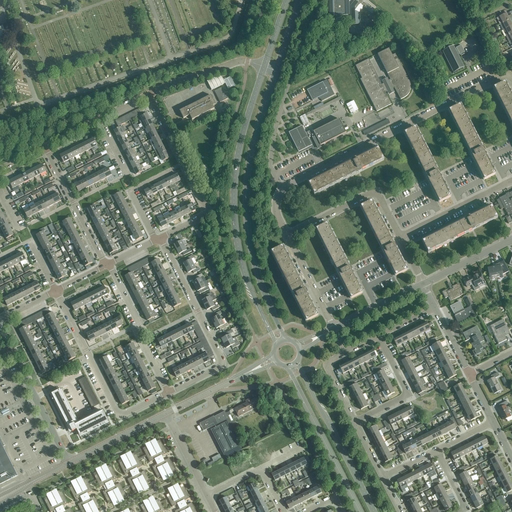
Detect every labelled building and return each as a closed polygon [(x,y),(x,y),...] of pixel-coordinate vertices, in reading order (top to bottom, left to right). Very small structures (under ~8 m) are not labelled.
[(349,6),(348,0),(329,0),(330,7),(332,7),(332,9),(330,9),(330,15),(332,15),(347,15),(349,15),(349,9),(350,9),(351,25),(359,24),(359,12),(363,7),(355,0),(350,6),(349,6)] [(497,18),(500,24),(511,17),(511,14),(508,17),(505,12),(499,15),(500,16),(497,18)] [(511,17),(500,24),(503,30),(511,25),(511,23),(511,21),(511,17)] [(511,25),(503,30),(506,36),(511,33),(511,25)] [(442,51),(453,73),(464,67),(458,55),(459,55),(465,52),(461,45),(456,48),(455,49),(453,46),(442,51)] [(360,79),(377,112),(391,104),(385,92),(386,92),(387,93),(388,93),(390,93),(392,92),(393,91),(394,89),(394,88),(400,100),(404,98),(407,96),(409,93),(411,89),(411,85),(410,81),(396,54),(392,55),(389,49),(378,54),(390,80),(389,81),(388,78),(382,81),(383,84),(382,85),(369,59),(355,66),(362,79),(360,79)] [(228,89),(235,86),(230,77),(224,81),(221,75),(207,82),(211,90),(225,84),(228,89)] [(307,90),(312,101),(320,97),(322,102),(334,95),(327,80),(307,90)] [(511,97),(504,82),(493,88),(511,125),(511,97)] [(214,92),(220,103),(228,99),(222,88),(214,92)] [(213,106),(216,105),(211,95),(196,103),(196,101),(193,102),(194,104),(180,111),(183,119),(190,115),(192,120),(215,109),(213,106)] [(354,100),(347,104),(352,115),(360,111),(354,100)] [(495,175),(460,105),(449,111),(471,155),(484,180),(495,175)] [(140,124),(141,124),(150,119),(147,114),(145,115),(144,113),(141,114),(138,116),(139,118),(140,117),(142,120),(139,121),(140,124)] [(304,125),(309,123),(306,114),(300,116),(304,125)] [(144,129),(146,128),(153,125),(150,119),(141,124),(144,129)] [(302,126),(289,133),(298,152),(311,146),(311,147),(312,148),(313,149),(314,149),(315,149),(318,148),(318,149),(317,147),(320,145),(320,146),(346,133),(339,119),(314,132),(313,129),(306,133),(302,126)] [(363,130),(366,136),(392,125),(389,119),(363,130)] [(146,128),(149,134),(155,130),(153,125),(146,128)] [(114,130),(117,136),(125,131),(123,126),(114,130)] [(404,133),(428,180),(439,203),(450,197),(415,128),(404,133)] [(149,134),(152,139),(158,136),(155,130),(149,134)] [(117,136),(119,142),(126,138),(124,135),(127,134),(125,131),(117,136)] [(152,146),(154,145),(161,141),(158,136),(152,139),(153,142),(151,143),(152,146)] [(119,142),(122,147),(129,144),(126,138),(119,142)] [(93,139),(88,142),(91,149),(93,152),(96,150),(95,148),(94,149),(94,147),(97,146),(93,139)] [(154,145),(157,150),(164,147),(161,141),(154,145)] [(88,142),(82,144),(86,152),(91,149),(88,142)] [(82,144),(76,147),(80,154),(86,152),(82,144)] [(122,147),(125,153),(131,149),(129,144),(122,147)] [(76,147),(71,150),(75,157),(80,154),(76,147)] [(155,151),(157,157),(167,152),(164,147),(157,150),(155,151)] [(125,153),(128,158),(137,154),(134,148),(131,149),(125,153)] [(378,148),(315,180),(308,184),(314,195),(384,159),(378,148)] [(71,150),(65,153),(69,160),(75,157),(71,150)] [(154,158),(151,160),(152,162),(154,161),(154,162),(159,160),(161,158),(164,163),(166,162),(165,160),(169,158),(167,152),(157,157),(154,158)] [(69,160),(65,153),(60,156),(63,163),(69,160)] [(128,158),(131,163),(137,160),(136,158),(138,156),(137,154),(128,158)] [(131,163),(133,169),(140,166),(137,160),(131,163)] [(140,166),(133,169),(136,175),(142,171),(141,169),(144,168),(143,167),(147,165),(150,163),(149,161),(145,163),(146,163),(140,166)] [(42,164),(36,167),(40,175),(46,172),(42,164)] [(36,167),(31,170),(35,177),(40,175),(36,167)] [(108,168),(102,171),(106,178),(112,175),(108,168)] [(31,170),(25,173),(29,180),(35,177),(31,170)] [(102,171),(97,174),(100,181),(106,178),(102,171)] [(25,173),(20,176),(24,183),(29,180),(25,173)] [(97,174),(91,176),(95,184),(100,181),(97,174)] [(177,174),(172,177),(176,186),(179,184),(178,182),(180,180),(177,174)] [(20,176),(14,179),(18,186),(24,183),(20,176)] [(91,176),(86,179),(89,186),(95,184),(91,176)] [(129,177),(123,179),(126,187),(132,185),(129,177)] [(172,177),(166,179),(169,186),(171,189),(176,186),(172,177)] [(11,180),(9,181),(12,189),(14,192),(19,189),(18,186),(15,180),(14,179),(11,180)] [(86,179),(80,182),(84,189),(89,186),(86,179)] [(166,179),(161,182),(164,189),(169,186),(166,179)] [(84,189),(80,182),(79,180),(74,183),(75,185),(78,192),(84,189)] [(161,182),(155,185),(158,192),(164,189),(161,182)] [(155,185),(150,188),(153,194),(158,192),(155,185)] [(153,194),(150,188),(144,191),(147,197),(150,196),(152,198),(154,197),(153,194)] [(511,191),(498,199),(499,199),(496,201),(499,207),(502,205),(505,211),(509,209),(511,215),(505,219),(508,225),(511,222),(511,191)] [(53,193),(50,195),(51,197),(55,204),(61,201),(64,199),(62,196),(59,198),(56,192),(53,193)] [(113,196),(116,202),(123,198),(121,192),(113,196)] [(51,197),(46,199),(49,207),(55,204),(51,197)] [(116,202),(119,207),(126,204),(123,198),(116,202)] [(46,199),(40,202),(44,209),(49,207),(46,199)] [(360,207),(384,253),(396,276),(407,271),(371,201),(360,207)] [(40,202),(35,205),(38,212),(44,209),(40,202)] [(192,203),(187,206),(190,213),(196,210),(192,203)] [(119,207),(122,213),(129,209),(126,204),(119,207)] [(35,205),(29,208),(33,215),(38,212),(35,205)] [(94,206),(87,209),(90,215),(97,212),(102,209),(100,207),(96,209),(94,206)] [(187,206),(181,209),(184,216),(190,213),(187,206)] [(422,242),(428,253),(497,218),(492,206),(422,242)] [(33,215),(29,208),(23,211),(27,218),(33,215)] [(122,213),(125,218),(132,215),(129,209),(122,213)] [(181,209),(176,211),(179,218),(184,216),(181,209)] [(176,211),(170,214),(173,221),(179,218),(176,211)] [(90,215),(93,221),(100,217),(97,212),(90,215)] [(168,224),(164,217),(163,214),(157,217),(162,227),(168,224)] [(170,214),(164,217),(168,224),(173,221),(170,214)] [(125,218),(127,224),(135,220),(132,215),(125,218)] [(93,221),(95,226),(103,223),(100,217),(93,221)] [(62,222),(65,228),(72,224),(70,218),(62,222)] [(127,224),(130,229),(137,226),(135,220),(127,224)] [(95,226),(98,232),(105,228),(103,223),(95,226)] [(0,228),(3,233),(10,229),(8,224),(0,228)] [(65,228),(68,233),(75,229),(72,224),(65,228)] [(316,229),(351,299),(362,293),(327,224),(316,229)] [(130,229),(133,235),(140,231),(137,226),(130,229)] [(98,232),(101,237),(108,234),(105,228),(98,232)] [(10,229),(3,233),(6,239),(8,242),(11,240),(10,237),(13,235),(10,229)] [(68,233),(71,239),(78,235),(75,229),(68,233)] [(140,231),(133,235),(136,241),(143,237),(140,231)] [(43,232),(36,235),(39,241),(46,237),(43,232)] [(101,237),(104,243),(111,239),(108,234),(101,237)] [(71,239),(74,244),(81,241),(78,235),(71,239)] [(39,241),(42,247),(49,243),(46,237),(39,241)] [(185,241),(184,240),(182,237),(176,240),(177,243),(174,245),(176,250),(184,246),(187,244),(185,241)] [(104,243),(107,248),(114,245),(111,239),(104,243)] [(74,244),(76,250),(84,246),(81,241),(74,244)] [(42,247),(44,252),(52,248),(49,243),(42,247)] [(114,245),(107,248),(110,254),(117,250),(114,245)] [(76,250),(79,255),(86,252),(84,246),(76,250)] [(184,246),(176,250),(179,255),(182,253),(183,256),(191,252),(190,249),(186,251),(184,246)] [(271,252),(306,321),(317,316),(282,246),(271,252)] [(44,252),(47,258),(54,254),(52,248),(44,252)] [(22,252),(16,255),(20,263),(26,260),(22,252)] [(79,255),(82,261),(89,257),(86,252),(79,255)] [(47,258),(50,263),(57,259),(54,254),(47,258)] [(16,255),(11,258),(14,265),(20,263),(16,255)] [(187,261),(183,263),(186,268),(193,264),(191,260),(194,258),(192,255),(186,259),(187,261)] [(89,257),(82,261),(85,267),(92,263),(89,257)] [(11,258),(5,261),(9,268),(14,265),(11,258)] [(50,263),(53,269),(60,265),(57,259),(50,263)] [(151,263),(154,269),(161,265),(158,259),(151,263)] [(5,261),(0,263),(0,264),(3,271),(9,268),(5,261)] [(488,268),(489,277),(502,274),(502,275),(509,272),(504,261),(490,268),(488,268)] [(60,265),(53,269),(56,274),(63,271),(65,269),(62,264),(60,265)] [(193,264),(186,268),(188,273),(192,271),(194,274),(200,271),(199,268),(196,269),(193,264)] [(154,269),(157,274),(164,270),(161,265),(154,269)] [(63,271),(56,274),(59,280),(67,276),(66,273),(67,273),(65,269),(63,271)] [(157,274),(160,280),(167,276),(164,270),(157,274)] [(125,276),(128,282),(135,278),(132,273),(125,276)] [(192,282),(195,287),(205,282),(202,274),(194,277),(196,280),(192,282)] [(463,280),(467,288),(474,284),(476,289),(479,287),(479,286),(485,283),(486,285),(480,274),(477,275),(473,276),(474,278),(472,279),(470,277),(463,280)] [(160,280),(162,285),(170,282),(167,276),(160,280)] [(128,282),(130,287),(138,284),(135,278),(128,282)] [(205,282),(195,287),(197,292),(201,290),(202,293),(209,289),(208,286),(209,286),(206,281),(205,282)] [(37,282),(31,285),(35,292),(41,289),(37,282)] [(162,285),(165,291),(172,287),(170,282),(162,285)] [(23,289),(20,290),(24,297),(29,295),(26,287),(24,284),(21,286),(23,289)] [(130,287),(133,293),(140,289),(138,284),(130,287)] [(461,295),(463,294),(462,291),(461,292),(461,291),(462,290),(459,284),(452,287),(453,289),(448,291),(447,289),(442,292),(445,299),(449,297),(449,298),(448,298),(450,301),(461,296),(461,295)] [(31,285),(26,287),(29,295),(35,292),(31,285)] [(104,287),(98,289),(102,297),(108,294),(104,287)] [(165,291),(168,296),(175,293),(172,287),(165,291)] [(98,289),(93,292),(97,300),(102,297),(98,289)] [(133,293),(136,299),(143,295),(140,289),(133,293)] [(376,291),(378,297),(384,295),(381,289),(376,291)] [(20,290),(15,293),(18,300),(24,297),(20,290)] [(93,292),(87,295),(91,302),(97,300),(93,292)] [(15,293),(9,296),(13,303),(18,300),(15,293)] [(168,296),(171,302),(178,298),(175,293),(168,296)] [(204,299),(202,301),(204,305),(212,302),(216,300),(213,295),(212,295),(211,293),(203,297),(204,299)] [(87,295),(82,298),(85,305),(91,302),(87,295)] [(136,299),(139,304),(146,300),(143,295),(136,299)] [(13,303),(9,296),(3,299),(7,306),(13,303)] [(82,298),(76,301),(80,308),(85,305),(82,298)] [(178,298),(171,302),(174,308),(181,304),(178,298)] [(139,304),(142,310),(149,306),(146,300),(139,304)] [(80,308),(76,301),(71,304),(74,311),(80,308)] [(212,302),(204,305),(207,310),(211,308),(212,311),(219,308),(217,305),(215,306),(212,302)] [(460,302),(450,307),(454,315),(455,316),(454,316),(455,317),(456,318),(455,319),(457,319),(456,320),(457,320),(457,321),(457,322),(459,321),(460,323),(471,317),(475,315),(471,307),(469,308),(464,310),(460,302)] [(142,310),(144,315),(152,311),(149,306),(142,310)] [(48,322),(55,318),(53,313),(50,314),(47,309),(45,310),(47,315),(45,316),(48,322)] [(152,311),(144,315),(147,321),(148,320),(153,318),(157,316),(156,313),(155,314),(153,311),(152,311)] [(211,319),(214,324),(222,320),(219,315),(222,314),(220,311),(214,314),(216,317),(211,319)] [(120,317),(114,320),(118,327),(123,324),(120,317)] [(48,322),(51,328),(58,324),(55,318),(48,322)] [(222,320),(214,324),(216,329),(219,328),(220,330),(228,326),(224,319),(222,320)] [(489,326),(498,344),(507,340),(505,337),(510,334),(503,319),(489,326)] [(114,320),(108,323),(112,330),(118,327),(114,320)] [(426,322),(421,325),(424,332),(430,329),(426,322)] [(108,323),(103,326),(106,333),(112,330),(108,323)] [(194,330),(193,327),(191,324),(191,323),(185,326),(189,333),(190,337),(193,336),(191,332),(194,330)] [(51,328),(54,333),(61,329),(58,324),(51,328)] [(421,325),(415,328),(419,335),(424,332),(421,325)] [(19,330),(22,335),(29,332),(26,326),(19,330)] [(103,326),(97,328),(101,336),(106,333),(103,326)] [(185,326),(179,329),(183,336),(189,333),(185,326)] [(484,341),(478,330),(476,327),(463,333),(467,341),(472,338),(474,343),(471,344),(475,351),(473,352),(475,356),(481,353),(480,350),(483,349),(480,343),(484,341)] [(97,328),(92,331),(95,339),(101,336),(97,328)] [(415,328),(410,331),(413,338),(419,335),(415,328)] [(54,333),(57,339),(64,335),(61,329),(54,333)] [(179,329),(174,332),(177,339),(183,336),(179,329)] [(221,339),(224,344),(232,339),(231,337),(234,335),(232,330),(225,334),(226,336),(221,339)] [(95,339),(92,331),(86,334),(90,341),(95,339)] [(410,331),(404,334),(408,341),(413,338),(410,331)] [(22,335),(25,341),(32,337),(29,332),(22,335)] [(174,332),(168,334),(172,342),(177,339),(174,332)] [(168,334),(163,337),(166,344),(172,342),(168,334)] [(404,334),(399,336),(402,344),(408,341),(404,334)] [(57,339),(59,344),(67,340),(64,335),(57,339)] [(402,344),(399,336),(393,339),(397,346),(402,344)] [(25,341),(28,346),(35,343),(32,337),(25,341)] [(159,345),(155,347),(156,350),(161,347),(162,350),(168,347),(166,344),(163,337),(157,340),(159,345)] [(232,339),(224,344),(226,348),(231,346),(232,349),(239,345),(236,338),(232,339)] [(59,344),(62,350),(70,346),(67,340),(59,344)] [(432,346),(435,351),(442,348),(439,342),(440,342),(439,342),(432,346)] [(28,346),(30,352),(38,348),(35,343),(28,346)] [(126,347),(128,353),(136,349),(133,343),(126,347)] [(63,352),(65,355),(72,352),(70,346),(62,350),(61,351),(62,353),(63,352)] [(30,352),(33,358),(40,354),(38,348),(30,352)] [(436,354),(438,357),(445,353),(442,348),(435,351),(430,354),(431,355),(433,355),(434,355),(436,354)] [(128,353),(131,358),(138,355),(136,349),(128,353)] [(372,350),(367,352),(371,360),(373,358),(374,360),(377,359),(376,357),(373,349),(372,350)] [(72,352),(65,355),(68,361),(75,357),(72,352)] [(170,352),(165,355),(160,357),(162,360),(166,358),(172,355),(170,352)] [(367,352),(361,355),(365,363),(371,360),(367,352)] [(206,353),(200,356),(204,363),(210,360),(209,359),(214,356),(213,353),(207,356),(206,353)] [(439,359),(440,362),(448,359),(445,353),(438,357),(435,358),(436,360),(439,359)] [(33,358),(36,363),(43,359),(40,354),(33,358)] [(131,358),(134,364),(141,360),(138,355),(131,358)] [(361,355),(356,358),(359,365),(365,363),(361,355)] [(200,356),(195,359),(198,366),(204,363),(200,356)] [(99,360),(102,366),(109,362),(106,357),(99,360)] [(401,361),(404,367),(411,363),(409,357),(401,361)] [(356,358),(350,361),(354,368),(359,365),(356,358)] [(36,363),(39,369),(46,365),(43,359),(36,363)] [(195,359),(189,362),(193,369),(198,366),(195,359)] [(440,362),(443,368),(451,364),(448,359),(440,362)] [(134,364),(137,369),(144,366),(141,360),(134,364)] [(350,361),(345,364),(348,371),(354,368),(350,361)] [(102,366),(105,371),(112,368),(109,362),(102,366)] [(189,362),(184,365),(187,372),(193,369),(189,362)] [(404,367),(407,372),(414,369),(411,363),(404,367)] [(348,371),(345,364),(339,366),(343,374),(348,371)] [(445,370),(446,373),(453,370),(451,364),(443,368),(441,369),(442,372),(445,370)] [(46,365),(39,369),(42,374),(49,371),(46,365)] [(184,365),(178,367),(182,375),(187,372),(184,365)] [(137,369),(133,371),(135,374),(138,372),(140,375),(147,371),(144,366),(137,369)] [(182,375),(178,367),(172,370),(176,377),(182,375)] [(105,371),(108,377),(115,373),(112,368),(105,371)] [(407,372),(410,378),(417,374),(414,369),(407,372)] [(376,374),(379,380),(386,376),(383,370),(376,374)] [(453,370),(446,373),(449,379),(456,375),(453,370)] [(140,375),(142,380),(150,377),(147,371),(140,375)] [(108,377),(110,383),(118,379),(115,373),(108,377)] [(495,379),(499,376),(497,373),(491,376),(492,380),(487,382),(493,394),(500,390),(495,379)] [(410,378),(413,383),(420,380),(417,374),(410,378)] [(379,380),(382,385),(389,382),(386,376),(379,380)] [(85,377),(78,381),(91,406),(98,402),(85,377)] [(142,380),(145,386),(152,382),(150,377),(142,380)] [(420,380),(413,383),(415,389),(423,385),(426,384),(423,378),(420,380)] [(110,383),(113,388),(120,384),(118,379),(110,383)] [(152,382),(145,386),(148,392),(155,388),(152,382)] [(383,388),(384,391),(392,387),(389,382),(382,385),(379,387),(380,389),(383,388)] [(113,388),(116,394),(123,390),(120,384),(113,388)] [(350,388),(352,393),(360,389),(357,384),(349,387),(349,388),(350,388)] [(453,388),(456,393),(463,390),(461,384),(453,388)] [(423,385),(415,389),(418,395),(426,391),(423,385)] [(392,387),(384,391),(387,396),(395,393),(392,387)] [(352,393),(355,399),(362,395),(360,389),(352,393)] [(60,390),(52,394),(70,431),(72,430),(73,432),(77,430),(79,436),(108,422),(103,412),(78,424),(60,390)] [(116,394),(119,399),(126,395),(123,390),(116,394)] [(456,393),(459,399),(466,395),(463,390),(456,393)] [(126,395),(119,399),(122,405),(129,401),(126,395)] [(355,399),(358,404),(365,400),(362,395),(355,399)] [(459,399),(462,404),(469,401),(466,395),(459,399)] [(246,403),(234,409),(235,411),(238,417),(259,407),(254,398),(250,401),(250,402),(247,403),(246,403)] [(365,400),(358,404),(361,410),(368,406),(365,400)] [(462,404),(465,410),(472,406),(469,401),(462,404)] [(500,408),(498,410),(503,421),(505,420),(506,420),(507,422),(511,419),(511,417),(511,416),(510,417),(505,406),(508,405),(506,401),(499,405),(500,408)] [(465,410),(467,415),(475,412),(472,406),(465,410)] [(410,407),(404,410),(408,417),(414,414),(410,407)] [(226,413),(228,418),(232,425),(230,426),(239,445),(244,443),(234,423),(235,423),(230,413),(235,411),(234,409),(229,411),(229,412),(227,413),(226,413)] [(404,410),(399,412),(402,420),(408,417),(404,410)] [(228,418),(226,413),(225,411),(214,416),(214,417),(191,429),(194,435),(210,427),(226,459),(242,450),(239,445),(230,426),(232,425),(228,418)] [(399,412),(393,415),(397,422),(402,420),(399,412)] [(475,412),(467,415),(470,421),(478,417),(477,417),(475,412)] [(397,422),(393,415),(387,418),(391,425),(397,422)] [(451,422),(446,424),(450,431),(456,429),(455,428),(458,426),(453,417),(450,419),(451,422)] [(446,424),(441,427),(444,434),(450,431),(446,424)] [(368,430),(371,435),(378,431),(375,426),(368,429),(368,430)] [(441,427),(435,430),(439,437),(444,434),(441,427)] [(435,430),(430,433),(433,440),(439,437),(435,430)] [(371,435),(374,441),(381,437),(378,431),(371,435)] [(430,433),(424,435),(428,443),(433,440),(430,433)] [(424,435),(419,438),(422,445),(428,443),(424,435)] [(484,436),(479,439),(482,447),(488,444),(484,436)] [(374,441),(377,446),(384,442),(381,437),(374,441)] [(411,442),(408,444),(411,451),(417,448),(413,441),(412,438),(409,439),(411,442)] [(419,438),(413,441),(417,448),(422,445),(419,438)] [(479,439),(473,442),(477,449),(482,447),(479,439)] [(49,496),(44,499),(50,511),(51,511),(56,510),(57,511),(81,511),(96,511),(96,510),(101,507),(95,496),(89,499),(87,494),(92,491),(89,485),(97,481),(100,487),(106,485),(108,489),(102,492),(108,503),(113,501),(115,505),(122,501),(121,500),(126,497),(123,491),(131,487),(134,493),(139,491),(140,492),(147,489),(145,485),(150,482),(144,471),(139,474),(137,469),(142,466),(139,460),(147,456),(150,462),(155,460),(157,464),(152,467),(158,478),(163,476),(165,480),(172,476),(171,474),(176,472),(169,458),(164,461),(161,456),(167,454),(160,440),(155,443),(154,441),(147,444),(148,446),(143,449),(146,455),(138,459),(135,452),(130,455),(129,453),(122,457),(123,459),(118,461),(125,475),(130,472),(133,477),(127,479),(130,485),(123,489),(120,483),(114,486),(112,481),(117,479),(110,465),(107,466),(105,468),(104,466),(97,469),(98,471),(93,474),(96,480),(89,484),(86,478),(80,480),(80,478),(73,482),(73,484),(71,485),(68,486),(75,500),(81,497),(83,502),(78,504),(81,510),(77,511),(71,511),(70,508),(65,511),(62,506),(68,504),(61,490),(58,492),(56,493),(55,491),(48,494),(49,496)] [(0,484),(17,476),(0,441),(0,484)] [(377,446),(379,452),(387,448),(384,442),(377,446)] [(473,442),(468,445),(471,452),(477,449),(473,442)] [(411,451),(408,444),(402,447),(406,454),(411,451)] [(468,445),(462,448),(466,455),(471,452),(468,445)] [(379,452),(382,457),(389,453),(387,448),(379,452)] [(462,448),(456,450),(460,458),(466,455),(462,448)] [(460,458),(456,450),(451,453),(454,461),(460,458)] [(389,453),(382,457),(385,463),(392,459),(389,453)] [(490,460),(493,465),(500,462),(497,456),(490,460)] [(304,458),(298,461),(302,467),(307,465),(304,458)] [(298,461),(293,464),(296,470),(302,467),(298,461)] [(493,465),(495,471),(503,467),(500,462),(493,465)] [(293,464),(288,466),(291,473),(296,470),(293,464)] [(430,464),(425,467),(428,474),(430,477),(436,475),(430,464)] [(288,466),(282,469),(286,475),(291,473),(288,466)] [(425,467),(419,469),(423,477),(428,474),(425,467)] [(495,471),(498,476),(506,473),(503,467),(495,471)] [(282,469),(277,472),(280,478),(286,475),(282,469)] [(419,469),(414,472),(417,479),(423,477),(419,469)] [(280,478),(277,472),(271,474),(275,481),(280,478)] [(414,472),(408,475),(412,482),(417,479),(414,472)] [(459,475),(462,481),(469,477),(466,472),(459,475)] [(498,476),(501,482),(508,478),(506,473),(498,476)] [(408,475),(403,478),(406,485),(412,482),(408,475)] [(462,481),(465,486),(472,483),(469,477),(462,481)] [(403,478),(397,481),(400,488),(402,490),(403,493),(406,491),(404,489),(406,488),(407,488),(406,485),(403,478)] [(501,482),(504,488),(511,484),(508,478),(501,482)] [(247,487),(250,492),(257,489),(254,483),(247,487)] [(465,486),(468,492),(475,488),(472,483),(465,486)] [(434,488),(437,494),(444,490),(441,484),(434,488)] [(196,511),(192,503),(186,506),(184,501),(189,498),(182,485),(177,487),(176,485),(169,489),(171,493),(166,495),(172,507),(178,504),(180,509),(174,511),(162,511),(165,511),(159,499),(154,502),(152,498),(145,501),(146,503),(140,506),(143,511),(134,511),(133,510),(128,511),(127,511),(127,510),(123,511),(196,511)] [(318,486),(313,489),(316,496),(321,493),(318,486)] [(468,492),(470,498),(478,494),(475,488),(468,492)] [(250,492),(253,497),(259,494),(257,489),(250,492)] [(313,489),(307,492),(311,498),(316,496),(313,489)] [(437,494),(439,499),(447,496),(444,490),(437,494)] [(307,492),(302,495),(305,501),(311,498),(307,492)] [(253,497),(256,503),(262,499),(259,494),(253,497)] [(470,498),(473,503),(481,499),(478,494),(470,498)] [(302,495),(297,497),(300,504),(305,501),(302,495)] [(439,499),(442,505),(449,501),(447,496),(439,499)] [(219,501),(222,506),(229,503),(226,497),(219,501)] [(297,497),(291,500),(295,506),(300,504),(297,497)] [(408,502),(410,507),(417,504),(415,498),(407,502),(408,502)] [(256,503),(258,508),(265,505),(262,499),(256,503)] [(481,499),(473,503),(476,509),(483,505),(481,499)] [(295,506),(291,500),(286,503),(289,509),(295,506)] [(449,501),(442,505),(445,511),(452,507),(449,501)] [(222,506),(225,511),(231,508),(229,503),(222,506)]
